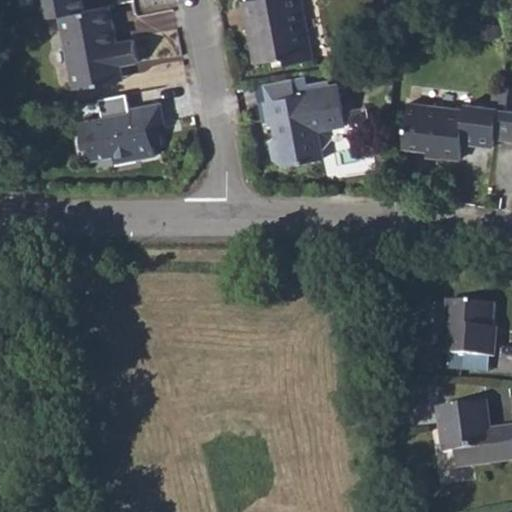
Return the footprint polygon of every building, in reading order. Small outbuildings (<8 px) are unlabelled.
[(36,0),(40,18),(61,14),(82,10),(79,0),(36,0)] [(249,31),(254,30),(259,62),(285,58),(286,63),(308,59),(299,7),(302,6),(301,0),(248,0),(243,1),(249,31)] [(61,14),(75,87),(111,80),(108,66),(121,63),(139,60),(134,37),(115,41),(108,5),(82,10),(61,14)] [(249,31),(254,63),(259,62),(254,30),(249,31)] [(108,66),(111,80),(123,77),(121,63),(108,66)] [(263,83),(266,100),(295,95),(291,78),(263,83)] [(266,100),(263,101),(267,121),(272,120),(276,139),(271,141),(275,159),(286,166),(323,158),(317,129),(347,124),(338,83),(308,89),(309,92),(295,95),(266,100)] [(156,86),(131,90),(133,103),(158,99),(156,86)] [(495,138),(511,139),(511,110),(507,110),(510,88),(502,87),(499,107),(499,109),(495,138)] [(112,154),(134,150),(135,158),(154,154),(153,147),(160,146),(157,125),(164,124),(160,103),(130,108),(130,112),(81,121),(86,146),(89,145),(92,158),(112,154)] [(403,148),(426,151),(427,147),(440,149),(440,157),(459,159),(461,143),(494,147),(495,138),(499,109),(499,107),(465,105),(465,110),(409,103),(403,148)] [(112,154),(114,162),(135,158),(134,150),(112,154)] [(488,336),(489,317),(490,303),(447,299),(442,350),(492,354),(493,336),(488,336)] [(451,367),(491,369),(492,355),(452,353),(451,367)] [(383,368),(401,369),(402,357),(384,355),(383,368)] [(490,415),(488,400),(438,406),(443,451),(455,450),(458,467),(511,459),(511,424),(492,427),(486,428),(483,416),(490,415)] [(490,415),(483,416),(486,428),(492,427),(490,415)]
